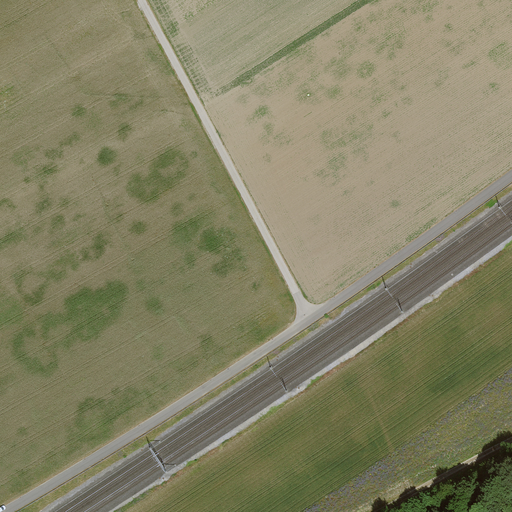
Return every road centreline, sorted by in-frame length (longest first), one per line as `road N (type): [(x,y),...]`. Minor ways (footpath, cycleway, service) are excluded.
road 1 (unclassified): [(0,511),(308,320),(511,176)]
road 2 (track): [(308,320),(138,0)]
road 3 (track): [(375,511),(511,440)]
